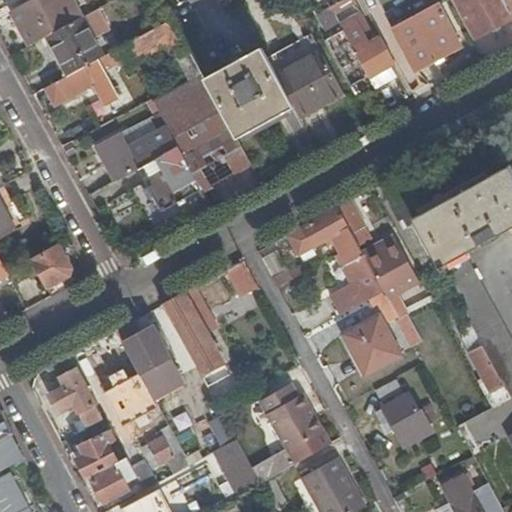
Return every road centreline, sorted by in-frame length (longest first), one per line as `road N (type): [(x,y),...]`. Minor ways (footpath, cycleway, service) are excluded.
road 1 (residential): [(120,295),(511,80)]
road 2 (residential): [(0,69),(120,295)]
road 3 (residential): [(74,511),(0,367)]
road 4 (residential): [(0,363),(120,295)]
